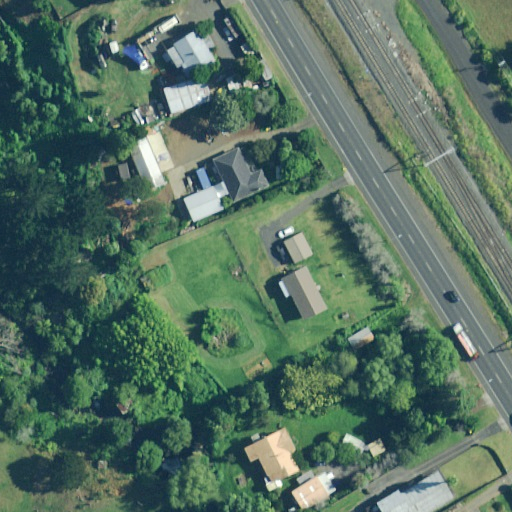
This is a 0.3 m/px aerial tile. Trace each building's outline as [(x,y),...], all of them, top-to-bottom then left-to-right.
[(172,13),(155,23),(160,32),(177,22),(172,13)] [(184,74),(210,59),(205,49),(211,46),(203,32),(197,35),(193,29),(167,43),(168,46),(162,49),(172,67),(175,66),(179,73),(182,71),(184,74)] [(161,44),(155,34),(137,45),(143,55),(161,44)] [(112,39),(99,47),(107,58),(119,50),(112,39)] [(222,96),(214,70),(159,87),(167,113),(222,96)] [(239,72),(229,75),(234,92),(245,88),(239,72)] [(161,182),(142,138),(124,145),(142,190),(161,182)] [(256,169),(251,159),(242,163),(235,147),(207,159),(217,182),(187,195),(178,175),(171,178),(180,198),(178,199),(187,222),(220,208),(215,196),(223,193),(228,203),(265,187),(257,168),(256,169)] [(300,230),(278,241),(289,262),(310,252),(300,230)] [(275,278),(283,295),(286,294),(298,319),(323,307),(302,265),(275,278)] [(115,277),(107,282),(114,294),(122,289),(115,277)] [(128,393),(111,404),(117,413),(134,402),(128,393)] [(261,482),(262,485),(264,490),(280,482),(278,477),(299,466),(278,426),(238,446),(245,460),(253,456),(265,480),(261,482)] [(380,434),(364,444),(371,456),(387,445),(380,434)] [(174,457),(167,462),(164,456),(157,460),(166,473),(172,468),(178,464),(174,457)] [(294,476),(298,483),(286,490),(296,509),(323,494),(313,475),(309,468),(294,476)] [(432,469),(393,494),(390,489),(371,502),(378,511),(399,511),(401,511),(425,511),(450,495),(432,469)]
